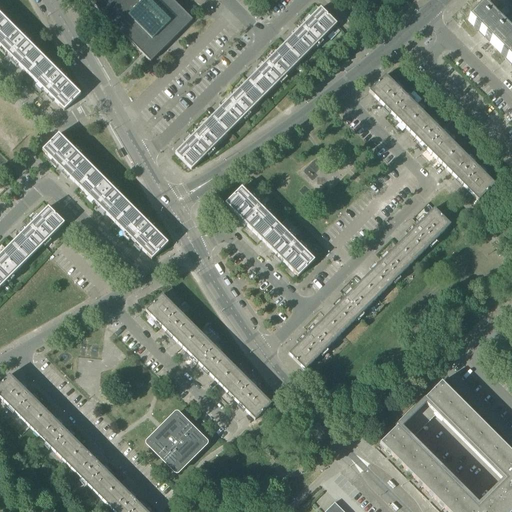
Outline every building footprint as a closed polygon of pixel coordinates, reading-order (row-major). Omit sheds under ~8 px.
[(163,28),(173,39),(192,21),(171,0),(87,0),(88,1),(88,2),(90,2),(98,11),(98,12),(100,12),(108,21),(108,22),(110,22),(150,63),(164,49),(153,38),(152,40),(129,17),(145,0),(146,0),(169,22),(163,28)] [(482,6),(467,20),(467,21),(468,21),(473,27),(473,26),(474,27),(474,26),(474,27),(479,31),(479,32),(477,33),(478,33),(479,32),(484,37),(483,38),(483,39),(484,37),(490,42),(489,42),(490,43),(489,43),(500,54),(501,54),(506,58),(506,59),(504,60),(505,60),(506,59),(511,64),(510,65),(510,66),(511,64),(511,36),(498,23),(499,22),(500,21),(500,20),(499,21),(498,19),(497,18),(497,19),(495,16),(496,16),(495,15),(494,17),(493,17),(482,6)] [(320,9),(283,46),(174,154),(191,171),(336,25),(320,9)] [(353,11),(345,19),(350,24),(358,16),(353,11)] [(0,48),(43,91),(64,112),(80,95),(0,15),(0,48)] [(164,49),(173,39),(163,28),(153,38),(164,49)] [(368,93),(441,165),(478,202),(494,185),(421,112),(417,108),(385,76),(368,93)] [(167,244),(95,172),(58,135),(42,151),(151,261),(167,244)] [(314,261),(277,225),(241,188),(224,205),(297,278),(314,261)] [(47,208),(11,245),(0,255),(0,288),(27,261),(64,224),(47,208)] [(304,371),(428,247),(449,226),(433,210),(288,355),(304,371)] [(152,319),(254,421),(271,405),(161,295),(145,312),(152,319)] [(181,308),(186,313),(190,308),(186,304),(181,308)] [(0,384),(0,398),(66,465),(113,511),(145,511),(66,432),(9,376),(0,384)] [(511,511),(511,454),(510,453),(510,452),(499,441),(498,440),(487,429),(476,418),(475,418),(464,406),(453,395),(452,395),(441,383),(432,392),(426,397),(424,399),(424,400),(425,400),(453,429),(490,466),(501,477),(509,469),(511,468),(511,467),(511,468),(511,473),(511,474),(496,489),(486,500),(473,511),(467,511),(465,509),(472,502),(462,492),(417,447),(397,428),(397,427),(393,431),(389,434),(379,444),(379,445),(390,455),(390,456),(399,465),(401,466),(411,477),(422,487),(422,488),(432,498),(433,498),(443,508),(443,509),(446,511),(511,511)] [(147,445),(152,450),(173,471),(178,467),(181,469),(191,459),(188,457),(193,451),(196,454),(201,449),(199,446),(203,441),(177,415),(176,415),(175,415),(162,428),(152,438),(147,443),(147,444),(147,445)] [(37,451),(43,457),(48,452),(42,446),(37,451)]
